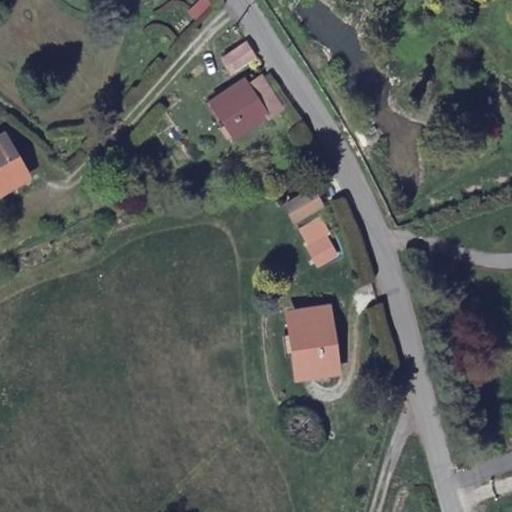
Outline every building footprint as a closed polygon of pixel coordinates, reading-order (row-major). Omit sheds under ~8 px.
[(253,52),(243,41),(223,60),(232,72),(253,52)] [(275,113),(288,102),(264,70),(223,103),(241,127),(269,105),(275,113)] [(0,181),(14,174),(0,150),(0,181)] [(319,200),(309,184),(281,201),(291,216),(319,200)] [(291,312),(295,333),(302,365),(334,359),(323,305),(291,312)]
